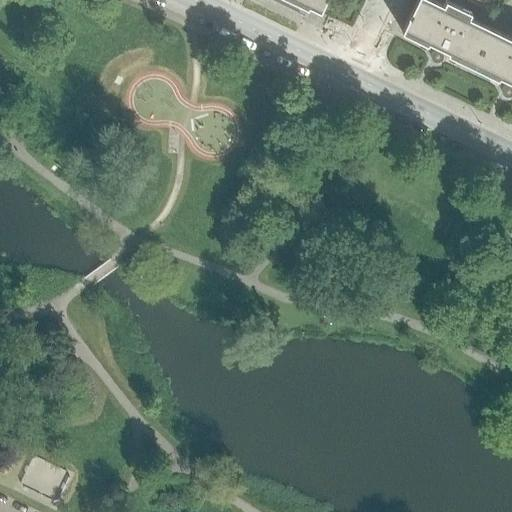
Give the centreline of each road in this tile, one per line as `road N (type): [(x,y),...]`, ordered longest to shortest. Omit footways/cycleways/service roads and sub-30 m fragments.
road 1 (tertiary): [(511,154),(347,74)]
road 2 (tertiary): [(347,74),(191,0)]
